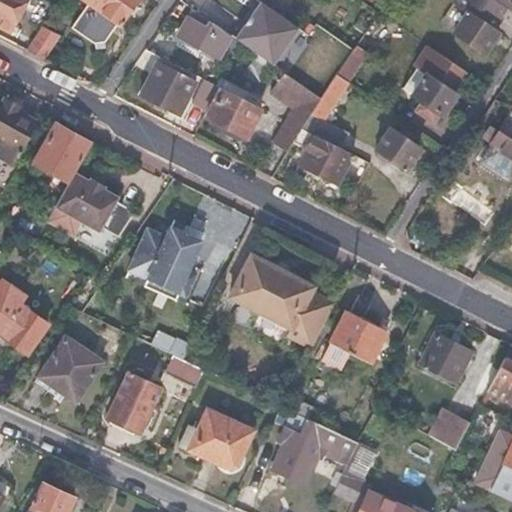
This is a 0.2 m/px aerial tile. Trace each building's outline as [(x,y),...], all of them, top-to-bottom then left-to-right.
[(0,0),(0,26),(9,31),(25,0),(0,0)] [(84,0),(89,3),(71,28),(94,44),(104,42),(117,23),(119,24),(136,0),(84,0)] [(229,32),(238,20),(207,0),(182,0),(229,32)] [(293,25),(257,0),(252,0),(229,34),(268,61),(293,25)] [(455,0),(453,4),(469,15),(455,35),(485,55),(500,34),(494,29),(507,10),(492,0),(455,0)] [(511,0),(492,0),(507,10),(508,10),(511,3),(511,0)] [(211,24),(191,10),(178,37),(219,58),(229,40),(208,29),(211,24)] [(59,38),(42,27),(25,52),(43,61),(59,38)] [(353,52),(344,45),(311,95),(321,102),(338,76),(353,52)] [(357,47),(353,52),(338,76),(349,84),(368,54),(357,47)] [(426,75),(411,96),(423,105),(417,113),(433,124),(439,115),(441,117),(456,96),(451,93),(465,73),(428,48),(414,67),(416,68),(426,75)] [(195,85),(157,65),(140,97),(177,117),(195,85)] [(401,89),(411,96),(426,75),(416,68),(401,89)] [(300,91),(271,71),(251,99),(264,108),(273,96),(289,107),(294,100),(300,91)] [(349,84),(338,76),(321,102),(313,114),(302,131),(314,137),(322,124),(349,84)] [(218,88),(204,80),(194,99),(209,107),(219,89),(218,88)] [(300,91),(294,100),(313,114),(321,102),(311,95),(302,88),(300,91)] [(244,101),(222,90),(206,120),(246,141),(256,124),(237,115),(244,101)] [(37,117),(4,99),(0,105),(0,157),(10,163),(37,117)] [(263,111),(244,101),(237,115),(256,124),(263,111)] [(511,123),(509,122),(492,146),(511,160),(511,186),(511,187),(511,186),(511,123)] [(90,144),(54,123),(33,162),(68,182),(74,171),(90,144)] [(302,131),(287,123),(274,145),(288,153),(302,131)] [(346,136),(322,124),(314,137),(339,150),(346,136)] [(401,139),(389,131),(376,150),(406,170),(419,151),(409,144),(413,139),(405,133),(401,139)] [(339,150),(314,137),(299,165),(338,185),(352,157),(339,150)] [(13,169),(0,162),(0,192),(2,189),(13,169)] [(22,174),(13,169),(2,189),(11,195),(22,174)] [(74,171),(68,182),(54,207),(98,232),(101,227),(118,236),(135,211),(115,200),(118,195),(103,187),(105,184),(89,175),(87,179),(74,171)] [(165,237),(147,229),(137,249),(186,271),(200,242),(170,228),(165,237)] [(250,255),(228,297),(289,328),(286,335),(310,347),(333,303),(309,291),(311,287),(250,255)] [(0,333),(26,352),(47,323),(19,303),(25,295),(1,280),(0,282),(0,333)] [(385,332),(344,312),(328,343),(368,363),(385,332)] [(101,360),(65,335),(37,375),(73,400),(101,360)] [(470,353),(434,336),(419,365),(455,383),(470,353)] [(190,345),(174,337),(167,352),(172,354),(183,359),(190,345)] [(183,359),(172,354),(163,373),(196,389),(205,370),(183,359)] [(511,363),(504,359),(488,391),(511,403),(511,363)] [(159,388),(128,373),(107,416),(138,431),(159,388)] [(376,401),(366,395),(344,437),(356,442),(373,406),(376,401)] [(428,433),(457,446),(470,416),(441,404),(428,433)] [(382,411),(373,406),(356,442),(364,446),(382,411)] [(252,432),(207,410),(187,450),(234,471),(252,432)] [(285,428),(280,440),(305,452),(309,444),(347,462),(356,442),(344,437),(306,418),(298,435),(285,428)] [(511,443),(502,464),(511,468),(511,443)] [(511,468),(502,464),(489,491),(511,502),(511,500),(511,468)] [(358,483),(341,475),(333,493),(350,501),(353,493),(358,483)] [(353,493),(364,498),(356,511),(408,511),(409,510),(368,490),(369,488),(358,483),(353,493)] [(66,511),(73,498),(40,484),(27,511),(66,511)]
